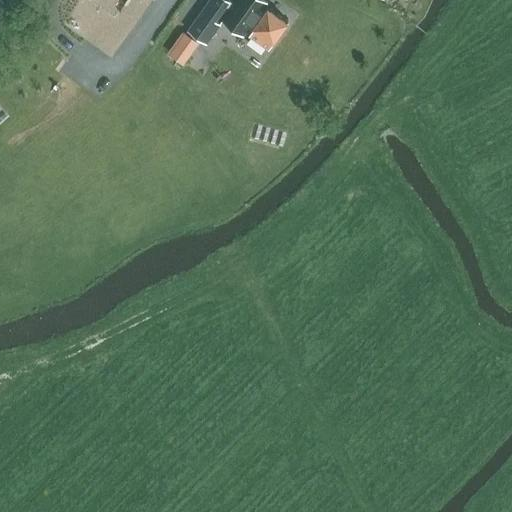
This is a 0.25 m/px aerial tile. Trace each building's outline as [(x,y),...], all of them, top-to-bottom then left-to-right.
[(149,0),(121,41),(143,57),(175,11),(157,0),(149,0)] [(230,0),(210,0),(203,11),(189,30),(207,43),(221,24),(216,20),(227,6),(231,0),(230,0)] [(268,2),(265,0),(237,0),(235,3),(231,9),(223,20),(244,35),(249,29),(252,32),(251,34),(270,48),(289,22),(269,8),(269,9),(265,6),(268,2)] [(168,49),(182,60),(197,41),(183,30),(168,49)] [(170,207),(184,198),(179,188),(164,197),(170,207)]
